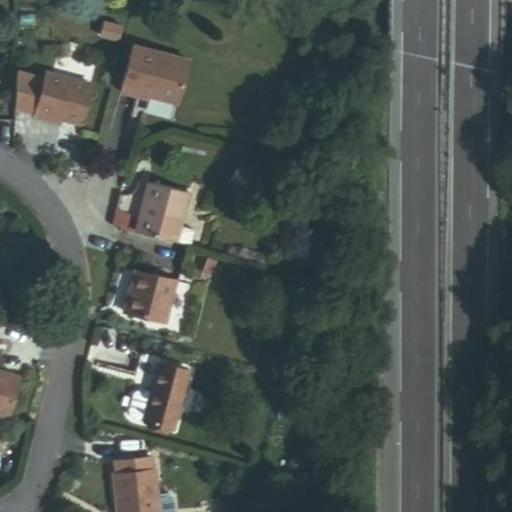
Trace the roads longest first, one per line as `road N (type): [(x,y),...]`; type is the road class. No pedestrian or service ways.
road 1 (trunk): [(461,511),(463,0)]
road 2 (trunk): [(414,0),(413,511)]
road 3 (residential): [(0,165),(61,206),(82,285),(36,481),(11,511)]
